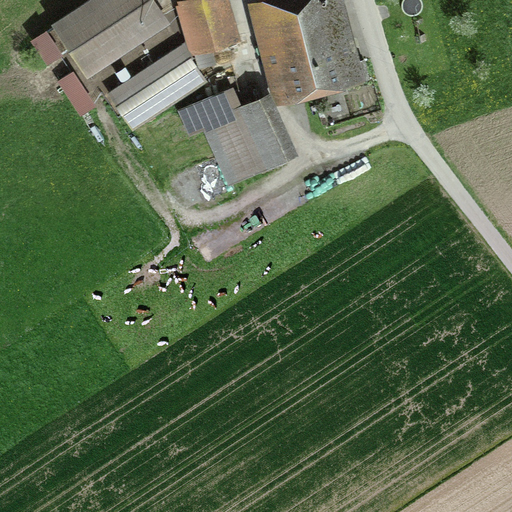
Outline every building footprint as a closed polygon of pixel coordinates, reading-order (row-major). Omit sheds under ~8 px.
[(85,69),(163,18),(150,0),(85,0),(54,21),(85,69)] [(224,0),(181,0),(199,65),(215,60),(210,40),(234,34),(224,0)] [(340,0),(260,0),(283,92),(358,73),(340,0)] [(130,126),(200,78),(175,40),(104,88),(130,126)] [(289,156),(261,94),(227,110),(218,91),(186,106),(197,130),(206,126),(232,182),(289,156)]
